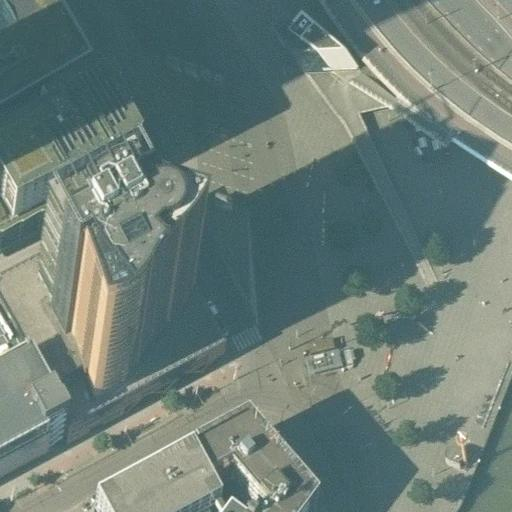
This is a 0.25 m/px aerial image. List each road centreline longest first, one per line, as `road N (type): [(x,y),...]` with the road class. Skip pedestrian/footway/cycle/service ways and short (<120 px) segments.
road 1 (residential): [(270,388),(31,511)]
road 2 (residential): [(270,388),(165,185)]
road 3 (secondary): [(356,0),(449,110),(511,153)]
road 4 (residential): [(165,185),(74,0)]
road 5 (residential): [(0,270),(165,185)]
road 6 (residential): [(338,511),(270,388)]
